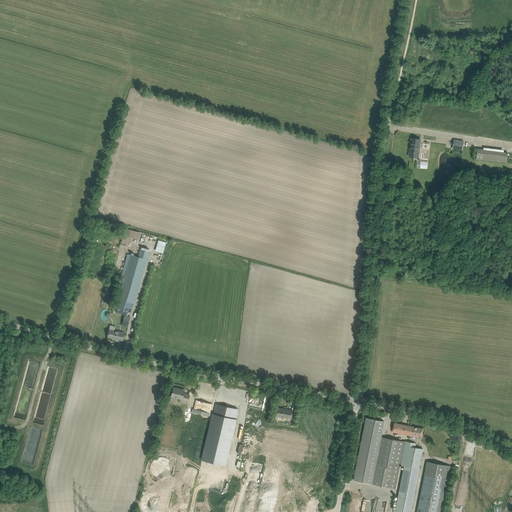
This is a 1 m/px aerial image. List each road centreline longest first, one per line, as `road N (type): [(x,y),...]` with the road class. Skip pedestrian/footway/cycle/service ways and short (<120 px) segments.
road 1 (unclassified): [(357,400),(78,348),(0,324)]
road 2 (unclassified): [(357,400),(392,96)]
road 3 (unclassified): [(511,451),(454,422),(357,400)]
